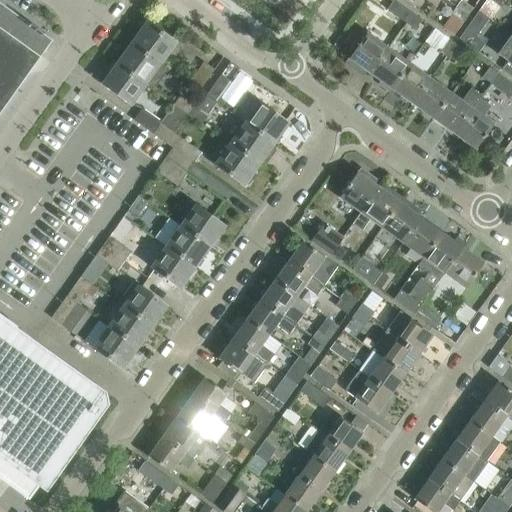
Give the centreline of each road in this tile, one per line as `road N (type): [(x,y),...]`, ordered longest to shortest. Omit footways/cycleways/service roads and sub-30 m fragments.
road 1 (residential): [(56,511),(341,109)]
road 2 (residential): [(511,296),(348,511)]
road 3 (residential): [(486,217),(341,109)]
road 4 (unclassified): [(0,145),(106,0)]
road 5 (residential): [(285,70),(185,0)]
